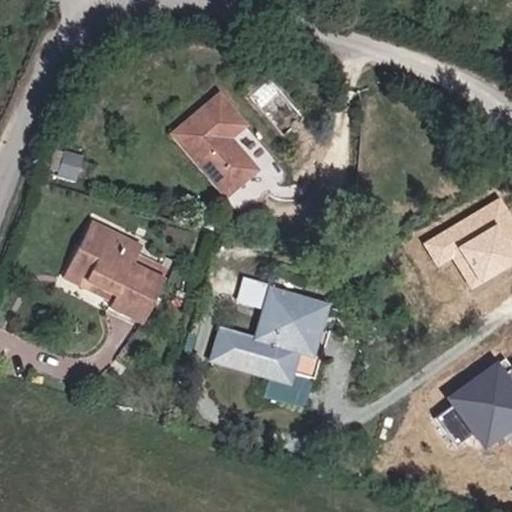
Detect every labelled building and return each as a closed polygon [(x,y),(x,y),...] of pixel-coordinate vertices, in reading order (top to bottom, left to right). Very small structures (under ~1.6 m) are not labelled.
[(226,131),(240,118),(213,86),(169,125),(225,191),(256,163),(226,131)] [(90,221),(77,247),(84,251),(92,233),(136,253),(139,245),(90,221)] [(67,269),(121,294),(116,305),(114,310),(145,324),(163,283),(130,268),(136,253),(92,233),(84,251),(77,247),(67,269)] [(116,305),(121,294),(67,269),(62,280),(116,305)] [(318,377),(332,335),(333,331),(313,326),(319,304),(270,289),(257,330),(224,320),(213,358),(292,383),(295,371),(318,377)] [(505,387),(489,383),(485,399),(500,403),(505,387)]
